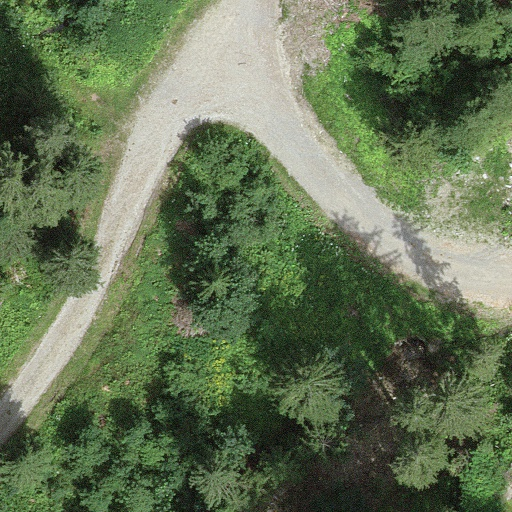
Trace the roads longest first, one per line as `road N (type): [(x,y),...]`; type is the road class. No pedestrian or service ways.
road 1 (track): [(511,280),(411,257),(227,74),(252,0)]
road 2 (track): [(0,430),(71,330),(170,113),(227,74)]
